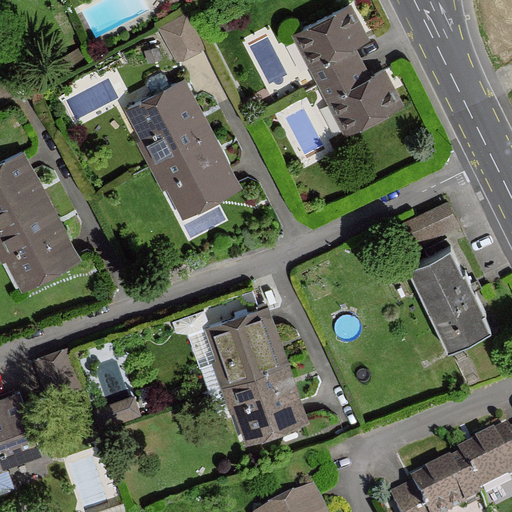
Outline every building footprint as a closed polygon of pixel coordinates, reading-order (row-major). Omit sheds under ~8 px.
[(370,38),(351,4),(293,34),(345,134),(405,102),(387,68),(371,77),(355,46),(370,38)] [(191,6),(160,20),(177,58),(208,44),(191,6)] [(184,76),(125,106),(180,215),(239,185),(184,76)] [(25,149),(0,160),(0,248),(20,290),(79,261),(25,149)] [(448,199),(401,221),(411,243),(458,221),(448,199)] [(453,246),(410,266),(448,347),(491,327),(453,246)] [(266,305),(205,325),(244,442),(305,421),(266,305)] [(67,348),(36,358),(49,395),(79,385),(67,348)] [(17,392),(0,397),(0,469),(39,456),(17,392)] [(511,428),(460,452),(391,493),(401,511),(453,511),(483,500),(480,492),(511,477),(511,428)] [(326,511),(315,488),(264,511),(326,511)]
